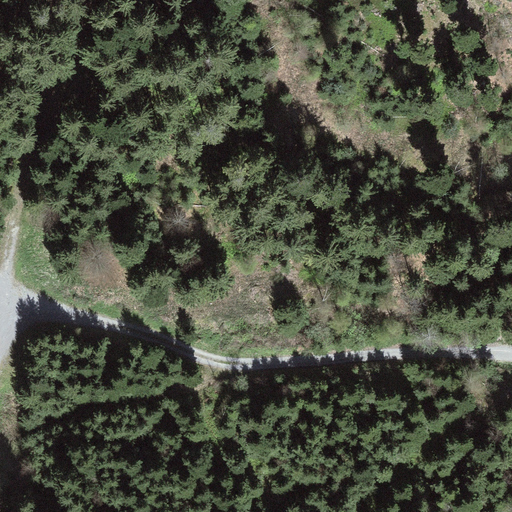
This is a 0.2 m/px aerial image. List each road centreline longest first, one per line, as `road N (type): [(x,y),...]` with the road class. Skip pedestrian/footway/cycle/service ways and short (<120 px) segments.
road 1 (track): [(0,307),(2,298),(88,311),(234,363),(511,353)]
road 2 (track): [(0,294),(35,129),(94,0)]
